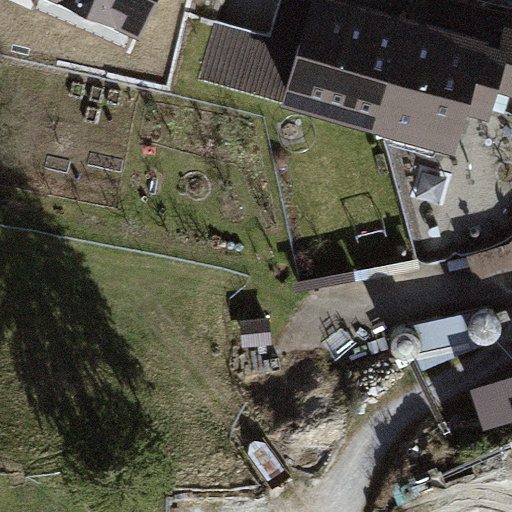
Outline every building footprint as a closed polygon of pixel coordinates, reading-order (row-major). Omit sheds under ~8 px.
[(152,0),(81,0),(141,26),(152,0)] [(307,0),(279,98),(365,123),(399,7),(374,0),(307,0)] [(486,32),(399,7),(365,123),(452,148),(456,135),(480,142),(496,89),(510,42),(499,39),(485,35),(486,32)] [(511,23),(504,21),(499,39),(510,42),(496,89),(511,93),(511,23)] [(511,238),(511,240),(469,252),(476,276),(511,265),(511,238)] [(470,314),(469,317),(468,320),(468,324),(469,327),(470,330),(472,333),(475,335),(477,337),(480,338),(484,339),(489,338),(494,336),(498,332),(501,328),(502,322),(501,317),(499,312),(495,308),(490,306),(484,305),(479,306),(474,309),(472,311),(470,314)] [(471,310),(409,322),(410,325),(415,328),(418,332),(420,338),(419,344),(416,348),(411,352),(419,368),(483,344),(484,339),(480,338),(477,337),(475,335),(472,333),(470,330),(469,327),(468,324),(468,320),(469,317),(470,314),(472,311),(471,310)] [(391,333),(390,339),(391,344),(395,349),(399,352),(405,353),(411,352),(416,348),(419,344),(420,338),(418,332),(415,328),(410,325),(405,324),(399,325),(394,328),(391,333)] [(511,367),(469,380),(482,422),(511,412),(511,367)]
